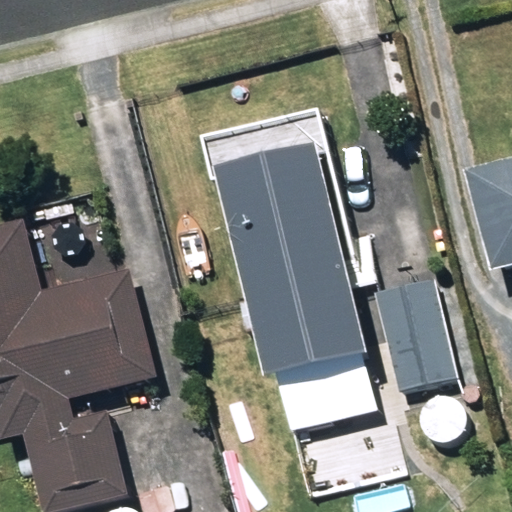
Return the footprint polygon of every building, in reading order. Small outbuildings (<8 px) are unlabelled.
[(230,196),(281,406),(384,381),(332,171),(230,196)] [(505,295),(511,292),(511,183),(476,194),(505,295)] [(0,245),(0,441),(6,440),(11,459),(36,454),(51,511),(137,511),(117,429),(83,437),(79,418),(166,394),(139,286),(52,308),(35,236),(0,245)] [(383,306),(406,404),(467,390),(443,292),(383,306)] [(315,503),(408,479),(393,417),(299,440),(315,503)]
